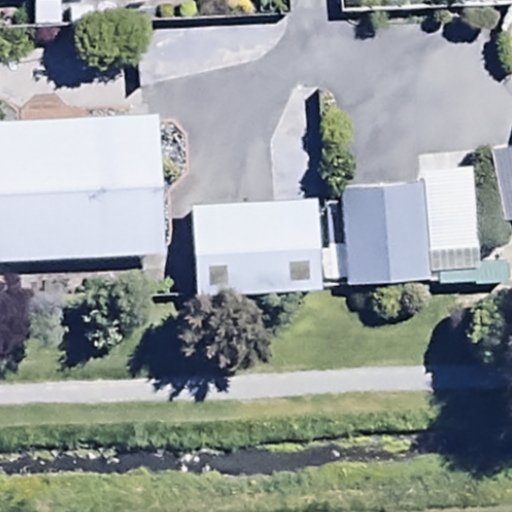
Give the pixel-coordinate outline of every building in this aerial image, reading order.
[(0,0),(0,9),(93,6),(93,0),(0,0)] [(155,128),(0,134),(0,277),(161,271),(155,128)] [(511,160),(492,164),(505,238),(511,236),(511,160)] [(419,186),(419,191),(427,267),(477,263),(469,181),(419,186)] [(419,191),(335,199),(345,299),(429,291),(427,267),(419,191)] [(189,220),(192,309),(322,304),(318,215),(189,220)]
